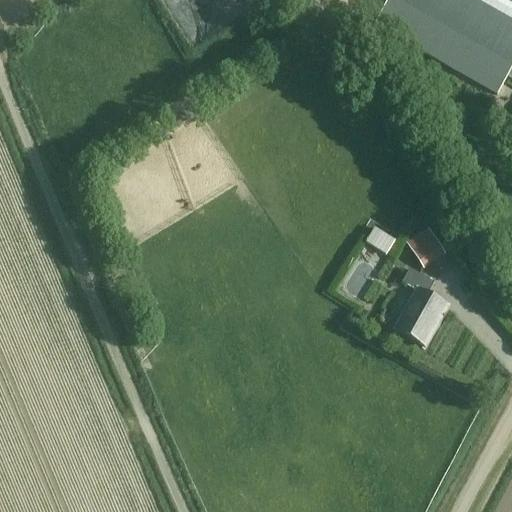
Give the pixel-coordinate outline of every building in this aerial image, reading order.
[(169,0),(186,30),(239,0),(169,0)] [(511,0),(389,0),(374,27),(497,96),(507,79),(511,70),(511,0)] [(394,222),(389,230),(399,236),(404,228),(394,222)] [(374,231),(365,245),(385,258),(394,243),(374,231)] [(443,256),(427,231),(405,245),(421,270),(443,256)] [(426,350),(449,310),(427,298),(434,285),(410,272),(402,285),(416,293),(394,332),(426,350)]
